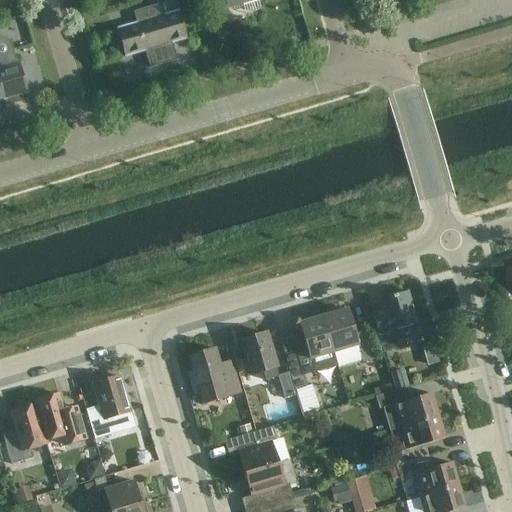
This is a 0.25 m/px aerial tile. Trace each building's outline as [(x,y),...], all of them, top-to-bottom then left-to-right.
[(144,49),(145,52),(150,68),(176,60),(171,41),(184,37),(177,14),(164,18),(160,5),(133,12),(137,26),(118,32),(125,55),(144,49)] [(14,20),(0,21),(0,30),(15,28),(14,20)] [(0,100),(4,100),(6,106),(27,100),(11,45),(10,43),(7,41),(5,39),(3,39),(0,38),(0,100)] [(380,300),(383,312),(384,316),(374,319),(373,315),(372,315),(383,354),(406,347),(401,329),(416,325),(406,292),(380,300)] [(323,317),(333,353),(357,346),(362,364),(373,360),(365,332),(354,335),(347,310),(323,317)] [(309,360),(333,353),(323,317),(299,324),(309,360)] [(278,376),(276,368),(265,334),(240,342),(251,376),(263,372),(266,381),(277,378),(277,377),(278,376)] [(199,394),(203,405),(240,394),(230,362),(218,366),(213,349),(188,357),(193,372),(187,374),(193,395),(199,394)] [(284,355),(292,380),(295,390),(306,387),(295,352),(284,355)] [(394,391),(408,387),(404,372),(390,376),(394,391)] [(289,373),(278,376),(277,377),(277,378),(284,400),(296,396),(289,373)] [(103,421),(129,413),(119,377),(92,385),(99,408),(86,412),(94,439),(108,435),(103,421)] [(392,406),(399,428),(437,417),(431,394),(406,402),(402,390),(375,398),(379,410),(392,406)] [(33,403),(34,406),(45,441),(61,436),(64,446),(85,440),(76,409),(63,413),(58,395),(33,403)] [(9,413),(15,431),(17,439),(4,442),(11,465),(32,459),(29,449),(46,445),(45,441),(34,406),(9,413)] [(396,467),(423,459),(419,447),(444,440),(437,417),(399,428),(389,431),(396,453),(392,455),(396,467)] [(238,428),(240,436),(251,433),(249,425),(238,428)] [(236,452),(243,475),(277,465),(271,443),(275,441),(272,428),(223,442),(227,455),(236,452)] [(336,450),(342,471),(353,468),(347,447),(336,450)] [(423,459),(396,467),(399,479),(413,475),(419,497),(458,486),(451,464),(426,471),(423,459)] [(244,511),(292,498),(288,485),(295,483),(289,461),(277,465),(243,475),(250,497),(240,500),(244,511)] [(330,487),(344,483),(340,470),(326,474),(330,487)] [(104,491),(110,511),(114,511),(144,503),(141,491),(136,492),(133,482),(107,490),(104,478),(94,481),(94,482),(97,492),(97,493),(104,491)] [(87,495),(97,492),(94,482),(84,485),(87,495)] [(349,498),(345,486),(329,491),(333,503),(349,498)] [(454,511),(464,509),(458,486),(419,497),(423,511),(454,511)] [(12,492),(16,505),(31,501),(27,487),(12,492)] [(292,498),(244,511),(243,511),(303,511),(302,508),(296,510),(292,498)] [(353,511),(364,511),(361,498),(351,500),(353,511)] [(146,511),(144,503),(114,511),(146,511)]
